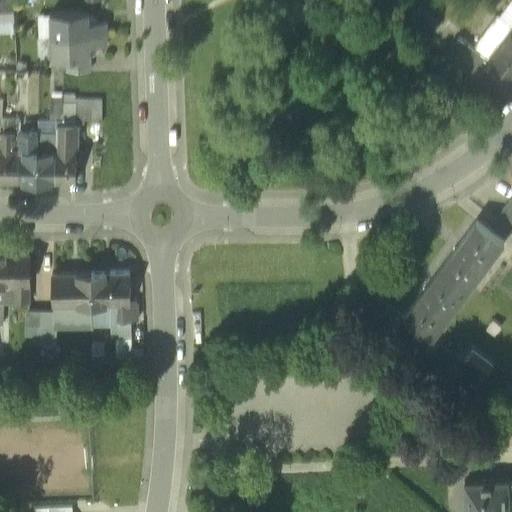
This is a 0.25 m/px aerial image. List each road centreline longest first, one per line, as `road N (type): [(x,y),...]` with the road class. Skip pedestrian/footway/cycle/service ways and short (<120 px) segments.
road 1 (residential): [(187,222),(362,212),(410,198),(511,124)]
road 2 (residential): [(158,511),(163,248)]
road 3 (residential): [(153,0),(160,194)]
road 4 (residential): [(0,220),(133,220)]
